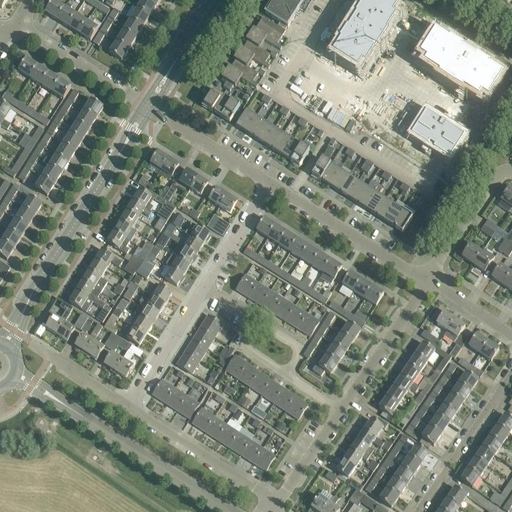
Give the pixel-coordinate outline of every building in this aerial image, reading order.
[(85,0),(85,2),(96,9),(99,4),(92,0),(85,0)] [(134,7),(138,10),(150,17),(157,6),(146,0),(143,0),(140,5),(137,3),(134,7)] [(274,0),(265,14),(288,29),(305,0),(313,0),(314,1),(315,0),(314,0),(274,0)] [(391,0),(355,0),(316,61),(357,87),(407,10),(391,0)] [(46,14),(57,21),(65,9),(54,2),(46,14)] [(57,21),(68,28),(76,16),(69,12),(72,7),(67,4),(65,9),(57,21)] [(99,4),(96,9),(107,16),(110,11),(99,4)] [(114,10),(107,21),(112,24),(119,13),(114,10)] [(138,10),(131,21),(143,28),(150,17),(138,10)] [(68,28),(79,35),(87,23),(76,16),(68,28)] [(87,23),(79,35),(90,42),(98,30),(92,26),(95,21),(90,17),(87,23)] [(263,18),(260,22),(283,37),(286,32),(263,18)] [(107,21),(100,32),(105,35),(112,24),(107,21)] [(131,21),(124,32),(136,39),(143,28),(131,21)] [(258,25),(255,30),(267,38),(265,41),(268,43),(280,51),(282,48),(277,45),(283,37),(260,22),(260,23),(261,24),(259,26),(258,25)] [(118,41),(117,43),(129,50),(136,39),(124,32),(120,29),(114,39),(118,41)] [(250,34),(246,41),(249,43),(260,50),(260,49),(265,41),(267,38),(255,30),(253,29),(250,34)] [(105,35),(100,32),(93,43),(98,46),(105,35)] [(434,45),(420,67),(492,113),(511,81),(511,79),(441,34),(434,45)] [(129,50),(117,43),(110,54),(122,61),(129,50)] [(246,44),(243,49),(255,57),(253,60),(255,61),(268,70),(270,67),(265,64),(270,56),(260,49),(260,50),(249,43),(247,45),(246,44)] [(238,53),(234,60),(236,62),(247,69),(248,68),(253,60),(255,57),(243,49),(241,48),(238,53)] [(19,72),(30,79),(38,67),(26,60),(19,72)] [(234,63),(231,68),(243,76),(241,79),(256,89),(258,86),(253,83),(258,75),(251,70),(248,68),(247,69),(236,62),(235,64),(234,63)] [(30,79),(41,86),(49,74),(38,67),(30,79)] [(226,72),(221,79),(227,82),(230,84),(233,86),(235,88),(241,79),(243,76),(231,68),(229,67),(226,72)] [(41,86),(52,93),(60,81),(49,74),(41,86)] [(60,81),(52,93),(63,100),(71,88),(60,81)] [(74,90),(67,101),(72,104),(79,93),(74,90)] [(212,112),(213,111),(223,96),(214,91),(204,107),(212,112)] [(2,99),(13,105),(16,101),(5,94),(2,99)] [(232,102),(223,96),(213,111),(222,117),(232,102)] [(13,105),(24,112),(27,108),(16,101),(13,105)] [(67,101),(60,113),(65,116),(72,104),(67,101)] [(84,112),(96,120),(103,109),(91,101),(84,112)] [(231,123),(240,107),(232,102),(222,117),(231,123)] [(0,103),(0,118),(4,121),(11,110),(0,103)] [(24,112),(36,120),(39,115),(27,108),(24,112)] [(421,109),(399,141),(441,169),(463,136),(421,109)] [(246,132),(256,117),(246,111),(236,128),(240,130),(241,129),(246,132)] [(77,123),(89,131),(96,120),(84,112),(77,123)] [(60,113),(53,124),(58,127),(65,116),(60,113)] [(39,115),(36,120),(47,127),(50,122),(39,115)] [(255,138),(265,123),(256,117),(246,132),(255,138)] [(0,118),(0,127),(1,127),(7,131),(11,126),(4,121),(0,118)] [(70,134),(82,142),(89,131),(77,123),(70,134)] [(264,144),(274,129),(265,123),(255,138),(254,139),(258,142),(259,141),(264,144)] [(53,124),(46,135),(51,138),(58,127),(53,124)] [(39,127),(32,138),(37,142),(44,131),(39,127)] [(273,150),(283,135),(274,129),(264,144),(273,150)] [(63,145),(75,153),(82,142),(70,134),(63,145)] [(46,135),(39,146),(44,149),(51,138),(46,135)] [(277,152),(282,156),(292,141),(283,135),(273,150),(272,151),(276,153),(277,152)] [(32,138),(25,150),(30,153),(37,142),(32,138)] [(292,141),(282,156),(291,162),(301,146),(292,141)] [(56,156),(68,164),(75,153),(63,145),(56,156)] [(39,146),(32,157),(37,160),(44,149),(39,146)] [(310,152),(301,146),(291,162),(291,163),(300,168),(310,152)] [(25,150),(18,161),(23,164),(30,153),(25,150)] [(148,169),(158,176),(169,159),(158,153),(151,165),(148,169)] [(49,167),(61,175),(68,164),(56,156),(52,162),(46,158),(43,163),(49,167)] [(32,157),(25,168),(30,171),(37,160),(32,157)] [(356,167),(365,173),(368,167),(365,165),(367,161),(361,158),(356,167)] [(169,159),(158,176),(169,182),(179,166),(169,159)] [(312,176),(321,182),(321,181),(331,165),(322,160),(312,176)] [(18,161),(11,172),(16,175),(23,164),(18,161)] [(368,167),(372,170),(374,166),(367,161),(365,165),(368,167)] [(331,165),(321,181),(330,186),(340,171),(331,165)] [(42,178),(54,186),(61,175),(49,167),(46,173),(43,171),(39,176),(42,178)] [(30,171),(25,168),(18,179),(23,182),(30,171)] [(16,175),(11,172),(6,169),(3,172),(14,179),(16,175)] [(180,183),(190,190),(198,178),(187,171),(181,181),(180,183)] [(340,171),(330,186),(336,190),(335,191),(339,193),(339,192),(349,177),(340,171)] [(349,177),(339,192),(349,198),(358,183),(349,177)] [(54,186),(42,178),(35,190),(47,197),(54,186)] [(198,178),(190,190),(201,196),(208,184),(198,178)] [(142,179),(138,184),(147,190),(149,191),(152,186),(142,179)] [(5,181),(0,189),(0,193),(3,196),(10,185),(5,181)] [(358,183),(349,198),(354,201),(353,202),(357,205),(358,204),(367,189),(358,183)] [(15,185),(6,198),(11,201),(17,192),(27,198),(30,194),(20,188),(15,185)] [(170,190),(164,200),(169,203),(178,189),(173,186),(170,190)] [(160,198),(164,200),(170,190),(166,188),(160,198)] [(358,204),(367,210),(377,195),(367,189),(358,204)] [(511,190),(510,189),(498,206),(509,214),(511,209),(511,190)] [(147,190),(144,194),(148,197),(152,199),(154,200),(155,201),(157,197),(158,196),(149,191),(147,190)] [(209,201),(220,208),(227,196),(216,190),(209,201)] [(140,191),(133,202),(150,213),(153,208),(150,206),(154,200),(152,199),(148,197),(144,194),(140,191)] [(375,217),(376,216),(386,200),(377,195),(367,210),(372,213),(371,214),(375,217)] [(227,196),(220,208),(230,215),(237,203),(227,196)] [(6,198),(0,208),(0,210),(4,213),(6,210),(10,213),(15,205),(11,202),(11,201),(6,198)] [(30,198),(23,209),(35,217),(42,206),(30,198)] [(386,200),(376,216),(385,221),(395,206),(386,200)] [(133,202),(127,212),(138,220),(142,214),(149,218),(152,214),(150,213),(133,202)] [(161,219),(160,219),(167,223),(176,209),(165,202),(161,209),(162,209),(157,217),(161,219)] [(404,212),(395,206),(385,221),(390,225),(390,226),(394,228),(394,227),(404,212)] [(181,212),(192,219),(196,212),(193,210),(191,212),(184,208),(181,212)] [(23,209),(16,220),(28,228),(35,217),(23,209)] [(127,212),(120,222),(132,230),(138,220),(127,212)] [(196,212),(192,219),(196,221),(200,214),(196,212)] [(404,212),(394,227),(404,233),(413,218),(404,212)] [(177,214),(170,225),(176,229),(183,218),(177,214)] [(160,219),(154,230),(160,234),(167,223),(160,219)] [(16,220),(9,231),(21,239),(28,228),(16,220)] [(257,232),(268,239),(276,227),(265,220),(257,232)] [(207,228),(209,229),(218,234),(222,228),(211,221),(207,228)] [(488,221),(484,226),(494,233),(498,228),(488,221)] [(120,222),(114,233),(130,243),(137,233),(132,230),(120,222)] [(176,229),(170,225),(163,236),(170,240),(181,246),(183,242),(173,235),(176,229)] [(494,233),(484,226),(481,231),(491,238),(494,233)] [(268,239),(279,246),(287,234),(276,227),(268,239)] [(189,231),(186,235),(191,238),(203,246),(206,242),(207,243),(211,237),(209,236),(210,236),(201,230),(198,228),(194,234),(189,231)] [(9,231),(2,242),(14,250),(21,239),(9,231)] [(130,243),(114,233),(107,243),(127,256),(130,251),(126,249),(130,243)] [(279,246),(290,253),(298,241),(287,234),(279,246)] [(147,240),(153,244),(156,240),(150,236),(147,240)] [(163,236),(157,246),(163,250),(170,240),(163,236)] [(191,238),(185,249),(197,256),(203,246),(191,238)] [(498,251),(503,254),(510,244),(505,240),(498,251)] [(290,253),(301,260),(309,248),(298,241),(290,253)] [(14,250),(2,242),(0,245),(0,256),(7,261),(14,250)] [(142,250),(149,254),(154,247),(147,243),(142,250)] [(511,244),(510,244),(503,254),(508,258),(511,252),(511,244)] [(154,247),(149,254),(156,259),(161,252),(161,253),(163,250),(157,246),(155,248),(154,247)] [(463,258),(474,266),(482,254),(471,246),(463,258)] [(301,260),(312,267),(320,255),(309,248),(301,260)] [(185,249),(178,259),(190,267),(193,262),(195,264),(199,258),(197,256),(185,249)] [(243,254),(254,260),(257,256),(247,249),(243,254)] [(482,254),(474,266),(485,273),(490,265),(493,261),(495,258),(484,250),(482,254)] [(96,262),(107,269),(111,263),(119,268),(122,264),(102,251),(96,262)] [(166,266),(172,269),(184,277),(190,267),(178,259),(172,255),(166,266)] [(312,267),(323,274),(331,262),(320,255),(312,267)] [(254,260),(265,268),(269,263),(257,256),(254,260)] [(133,257),(129,263),(139,269),(145,260),(141,257),(139,261),(133,257)] [(145,260),(139,269),(150,276),(156,266),(145,260)] [(0,262),(0,273),(5,277),(10,269),(0,262)] [(89,272),(101,279),(107,269),(96,262),(89,272)] [(331,262),(323,274),(335,281),(342,269),(331,262)] [(135,273),(136,274),(139,269),(129,263),(124,271),(133,277),(135,273)] [(265,268),(277,275),(280,270),(269,263),(265,268)] [(493,278),(504,286),(511,274),(501,267),(493,278)] [(139,269),(136,274),(147,281),(150,276),(139,269)] [(172,269),(165,280),(177,287),(178,285),(180,286),(182,283),(184,279),(183,279),(184,277),(172,269)] [(277,275),(288,282),(291,277),(280,270),(277,275)] [(83,282),(94,289),(101,294),(108,284),(101,279),(89,272),(83,282)] [(343,286),(354,293),(361,281),(350,274),(343,286)] [(237,292),(249,299),(258,284),(246,277),(237,292)] [(288,282),(299,289),(302,284),(291,277),(288,282)] [(119,285),(116,289),(123,293),(126,288),(127,289),(130,283),(125,280),(121,287),(119,285)] [(354,293),(365,300),(373,288),(361,281),(354,293)] [(93,303),(103,310),(109,314),(112,310),(99,302),(99,301),(91,295),(94,289),(83,282),(76,292),(93,303)] [(249,299),(261,307),(271,292),(258,284),(249,299)] [(299,289),(310,296),(313,291),(302,284),(299,289)] [(153,290),(149,295),(154,298),(165,306),(172,295),(164,290),(160,288),(156,285),(153,290)] [(373,288),(365,300),(376,307),(384,295),(373,288)] [(313,291),(310,296),(325,305),(332,295),(326,291),(323,297),(313,291)] [(86,314),(93,303),(76,292),(69,303),(86,314)] [(261,307),(273,315),(283,300),(271,292),(261,307)] [(143,299),(140,304),(159,316),(165,306),(154,298),(150,304),(143,299)] [(122,300),(119,305),(126,309),(128,305),(122,300)] [(273,315),(286,323),(295,308),(283,300),(273,315)] [(66,312),(70,315),(73,309),(63,303),(60,308),(66,312)] [(329,307),(340,314),(343,310),(332,303),(329,307)] [(141,305),(135,315),(152,326),(159,316),(140,304),(141,305)] [(286,323),(298,330),(307,315),(295,308),(286,323)] [(109,314),(103,310),(97,320),(103,324),(109,314)] [(117,310),(113,316),(119,319),(122,313),(117,310)] [(340,314),(351,321),(354,317),(343,310),(340,314)] [(54,317),(47,329),(57,336),(65,324),(70,315),(66,312),(60,321),(54,317)] [(354,317),(351,321),(363,329),(366,324),(368,319),(357,312),(354,317)] [(331,313),(324,324),(329,327),(336,316),(331,313)] [(437,325),(447,332),(455,320),(445,313),(437,325)] [(74,328),(80,331),(88,319),(82,315),(74,328)] [(136,316),(130,326),(146,336),(152,326),(135,315),(136,316)] [(307,315),(298,330),(310,338),(320,323),(307,315)] [(113,334),(115,336),(119,330),(114,327),(119,319),(113,316),(105,329),(113,334)] [(208,317),(200,329),(215,338),(223,326),(208,317)] [(88,319),(80,331),(86,335),(93,322),(88,319)] [(455,320),(447,332),(444,337),(454,344),(465,328),(455,320)] [(65,324),(57,336),(68,342),(75,331),(65,324)] [(324,324),(317,335),(322,338),(329,327),(324,324)] [(349,324),(341,335),(353,343),(360,332),(349,324)] [(86,354),(94,342),(103,328),(98,325),(89,339),(83,335),(76,347),(86,354)] [(146,336),(130,326),(124,334),(129,337),(127,339),(139,347),(146,336)] [(200,329),(193,341),(208,351),(215,338),(200,329)] [(430,343),(437,347),(440,342),(425,331),(421,337),(430,343)] [(105,347),(110,349),(117,337),(115,336),(113,334),(105,347)] [(317,335),(310,346),(315,350),(322,338),(317,335)] [(341,335),(334,346),(346,354),(353,343),(341,335)] [(469,347),(480,355),(488,343),(477,336),(469,347)] [(119,347),(128,353),(132,347),(117,337),(110,349),(115,353),(119,347)] [(193,341),(185,354),(200,363),(208,351),(193,341)] [(94,342),(86,354),(97,361),(104,349),(94,342)] [(430,343),(428,347),(435,352),(438,354),(440,350),(437,347),(430,343)] [(488,343),(480,355),(491,363),(499,351),(488,343)] [(423,344),(416,355),(428,363),(434,354),(435,352),(428,347),(423,344)] [(315,350),(310,346),(303,357),(308,360),(315,350)] [(334,346),(327,357),(338,365),(346,354),(334,346)] [(449,356),(452,358),(455,360),(461,350),(456,346),(449,356)] [(123,360),(115,373),(126,379),(129,374),(130,375),(131,373),(130,373),(135,365),(129,361),(133,355),(139,358),(142,353),(132,347),(128,353),(129,353),(124,361),(123,360)] [(444,359),(437,370),(441,373),(452,358),(449,356),(440,350),(438,354),(437,354),(444,359)] [(105,366),(115,373),(123,360),(113,354),(105,366)] [(200,363),(185,354),(177,366),(192,375),(200,363)] [(416,355),(408,366),(420,374),(428,363),(416,355)] [(338,365),(327,357),(323,363),(320,361),(312,371),(321,377),(325,372),(331,376),(338,365)] [(226,372),(238,380),(248,366),(236,358),(226,372)] [(458,364),(469,371),(472,367),(461,359),(458,364)] [(447,372),(445,375),(450,378),(452,375),(457,368),(452,365),(447,372)] [(238,380),(250,389),(260,374),(248,366),(238,380)] [(408,366),(401,377),(413,385),(420,374),(408,366)] [(472,367),(469,371),(480,379),(483,374),(472,367)] [(435,373),(429,381),(434,384),(440,376),(441,373),(437,370),(435,373)] [(250,389),(262,397),(272,382),(260,374),(250,389)] [(466,374),(459,385),(471,393),(478,382),(466,374)] [(445,375),(438,386),(442,389),(450,378),(445,375)] [(401,377),(394,388),(406,396),(409,390),(416,394),(419,389),(413,385),(401,377)] [(190,380),(186,386),(192,390),(196,383),(190,380)] [(428,382),(422,391),(427,395),(433,386),(434,384),(429,381),(428,382)] [(153,397),(165,405),(175,390),(163,382),(153,397)] [(262,397),(274,405),(284,390),(272,382),(262,397)] [(218,389),(228,396),(232,390),(225,385),(223,387),(221,385),(218,389)] [(459,385),(452,396),(463,404),(471,393),(459,385)] [(438,386),(430,397),(435,400),(442,389),(438,386)] [(203,387),(199,393),(205,396),(208,391),(203,387)] [(394,388),(386,398),(398,406),(406,396),(394,388)] [(165,405),(178,412),(187,398),(175,390),(165,405)] [(232,390),(228,396),(232,399),(236,393),(232,390)] [(274,405),(286,413),(296,398),(284,390),(274,405)] [(422,391),(415,402),(420,405),(427,395),(422,391)] [(452,396),(444,406),(456,414),(463,404),(452,396)] [(430,397),(423,408),(427,411),(435,400),(430,397)] [(187,398),(178,412),(190,420),(199,406),(187,398)] [(296,398),(286,413),(298,421),(308,406),(296,398)] [(398,406),(386,398),(379,409),(391,417),(398,406)] [(413,405),(408,413),(412,416),(420,405),(415,402),(413,405)] [(444,406),(437,417),(449,425),(456,414),(444,406)] [(423,408),(415,419),(420,422),(427,411),(423,408)] [(193,425),(205,433),(214,418),(202,410),(193,425)] [(234,415),(232,419),(237,422),(241,416),(243,413),(238,410),(235,414),(234,415)] [(412,416),(408,413),(400,424),(405,427),(412,416)] [(511,420),(505,416),(498,427),(509,435),(511,431),(511,420)] [(437,417),(429,428),(441,436),(449,425),(437,417)] [(205,433),(217,441),(227,426),(214,418),(205,433)] [(371,421),(364,431),(376,439),(383,429),(385,430),(388,425),(378,418),(375,423),(371,421)] [(420,422),(415,419),(405,433),(414,439),(418,435),(413,432),(420,422)] [(255,421),(252,426),(258,429),(261,425),(259,424),(255,421)] [(281,423),(276,430),(283,434),(287,427),(281,423)] [(217,441),(229,449),(239,434),(227,426),(217,441)] [(498,427),(490,438),(502,446),(509,435),(498,427)] [(266,428),(263,432),(267,434),(271,437),(273,433),(269,430),(266,428)] [(441,436),(429,428),(422,439),(434,447),(441,436)] [(364,431),(357,441),(369,449),(373,444),(381,449),(382,448),(388,453),(390,449),(384,445),(376,439),(364,431)] [(229,449),(241,457),(251,442),(239,434),(229,449)] [(402,437),(395,448),(400,451),(407,441),(402,437)] [(490,438),(483,448),(495,457),(502,446),(490,438)] [(350,451),(362,459),(367,462),(373,452),(369,449),(357,441),(350,451)] [(241,457),(254,465),(263,450),(251,442),(241,457)] [(417,447),(409,458),(421,466),(428,455),(417,447)] [(395,448),(388,459),(392,462),(400,451),(395,448)] [(483,448),(476,459),(487,467),(495,457),(483,448)] [(263,450),(254,465),(266,473),(275,458),(263,450)] [(350,451),(344,461),(356,470),(362,459),(350,451)] [(409,458),(402,468),(414,477),(421,466),(409,458)] [(388,459),(380,470),(385,473),(392,462),(388,459)] [(476,459),(468,470),(480,478),(487,467),(476,459)] [(356,470),(344,461),(337,472),(349,480),(356,470)] [(402,468),(394,479),(406,487),(414,477),(402,468)] [(380,470),(373,481),(378,484),(385,473),(380,470)] [(480,478),(468,470),(461,481),(472,489),(480,478)] [(394,479),(387,490),(399,498),(406,487),(394,479)] [(350,486),(360,494),(364,488),(353,481),(350,486)] [(378,484),(373,481),(366,491),(370,495),(378,484)] [(511,484),(510,483),(502,494),(507,497),(511,489),(511,484)] [(455,489),(448,500),(460,508),(467,497),(455,489)] [(399,498),(387,490),(380,501),(391,509),(399,498)] [(349,502),(354,506),(362,495),(356,491),(349,502)] [(319,497),(312,509),(316,511),(324,511),(334,498),(324,492),(320,497),(319,497)] [(507,497),(502,494),(500,497),(495,493),(490,501),(499,508),(507,497)] [(362,495),(354,506),(349,511),(360,511),(362,510),(358,507),(365,497),(362,495)] [(334,498),(324,511),(339,511),(340,511),(334,507),(339,501),(334,498)] [(508,511),(511,506),(511,500),(510,499),(503,510),(506,511),(508,511)] [(448,500),(440,511),(442,511),(456,511),(460,508),(448,500)]
